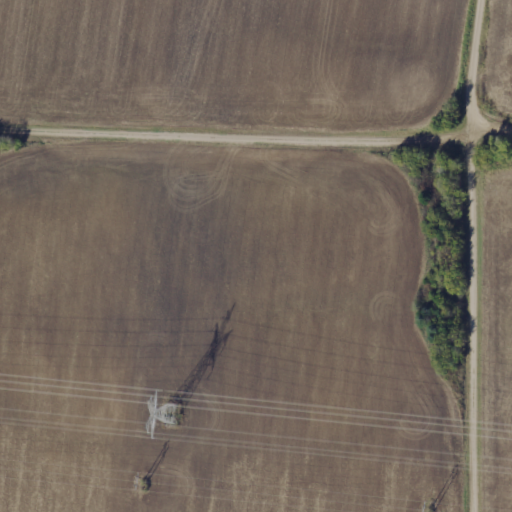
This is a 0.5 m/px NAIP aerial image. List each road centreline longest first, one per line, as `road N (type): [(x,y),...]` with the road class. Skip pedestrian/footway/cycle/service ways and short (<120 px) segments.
road 1 (residential): [(0,139),(412,145),(511,129)]
road 2 (residential): [(480,511),(477,134)]
road 3 (residential): [(477,134),(486,0)]
